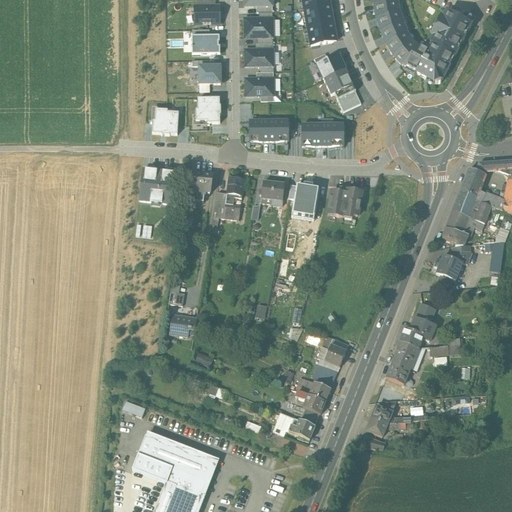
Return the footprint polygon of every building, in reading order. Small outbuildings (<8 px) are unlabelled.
[(256,8),(272,8),(272,0),(243,0),(244,8),(256,8)] [(300,0),(303,12),(331,6),(329,0),(300,0)] [(392,57),(402,67),(418,50),(411,43),(412,42),(406,34),(407,33),(402,24),(403,23),(399,13),(398,13),(397,2),(396,2),(395,0),(372,0),(372,5),(374,5),(376,19),(377,19),(381,31),(380,32),(386,44),(385,45),(393,56),(392,57)] [(331,6),(303,12),(306,30),(334,24),(331,6)] [(197,8),(195,8),(195,26),(219,25),(219,8),(215,8),(197,8)] [(432,45),(455,58),(458,51),(455,49),(458,43),(461,45),(465,39),(462,37),(465,31),(468,32),(471,26),(468,24),(469,23),(463,20),(462,21),(447,13),(443,19),(441,18),(431,37),(433,38),(430,44),(432,45)] [(258,20),(244,20),(245,39),(257,39),(272,39),(272,20),(258,20)] [(334,24),(306,30),(309,48),(338,43),(334,24)] [(192,38),(191,38),(192,56),(220,56),(220,47),(218,47),(218,43),(219,43),(219,37),(209,37),(192,38)] [(454,59),(455,58),(432,45),(429,51),(424,52),(424,49),(420,47),(418,50),(402,67),(437,85),(441,84),(449,68),(447,66),(451,57),(454,59)] [(256,51),(245,51),(245,68),(260,68),(273,68),(273,51),(256,51)] [(324,81),(345,71),(338,56),(327,61),(316,66),(324,81)] [(316,66),(327,61),(325,57),(315,61),(316,66)] [(220,85),(220,68),(210,68),(199,68),(199,86),(220,85)] [(345,71),(324,81),(331,97),(334,96),(337,102),(356,93),(345,71)] [(511,72),(508,73),(500,87),(511,84),(511,72)] [(256,80),(245,80),(245,97),(260,97),(273,97),(273,80),(256,80)] [(355,93),(337,101),(343,114),(361,105),(355,93)] [(207,125),(220,125),(219,116),(221,116),(220,107),(219,107),(219,100),(197,100),(197,111),(195,111),(196,121),(193,121),(193,127),(207,127),(207,125)] [(169,136),(177,136),(178,114),(167,114),(167,112),(157,111),(158,109),(152,108),(151,122),(153,122),(152,135),(161,136),(169,137),(169,136)] [(268,123),(269,144),(288,143),(288,122),(268,123)] [(269,144),(268,123),(249,123),(250,144),(269,144)] [(321,149),(321,126),(302,127),(302,149),(321,149)] [(321,126),(321,149),(343,148),(343,126),(321,126)] [(511,166),(511,164),(478,165),(475,173),(484,176),(493,171),(504,176),(505,181),(509,181),(511,168),(511,166)] [(505,200),(502,213),(511,216),(511,167),(511,168),(509,181),(505,200)] [(475,173),(468,170),(459,193),(475,200),(478,193),(484,176),(475,173)] [(177,175),(142,171),(139,202),(173,207),(177,175)] [(211,178),(194,176),(191,201),(203,203),(204,195),(209,196),(211,178)] [(244,182),(229,180),(227,196),(224,220),(239,222),(240,209),(233,208),(234,200),(241,201),(244,182)] [(274,185),(263,184),(262,192),(259,191),(259,196),(261,196),(261,205),(266,206),(266,202),(272,202),(274,185)] [(284,186),(274,185),(272,202),(276,203),(276,207),(282,207),(283,198),(286,198),(286,194),(284,194),(284,186)] [(319,190),(296,186),(296,188),(294,201),(291,217),(314,220),(319,190)] [(347,196),(332,194),(328,213),(332,214),(336,218),(343,219),(344,216),(358,218),(362,194),(347,192),(347,196)] [(475,200),(459,193),(451,213),(473,222),(480,205),(490,208),(502,213),(505,200),(502,199),(501,202),(478,193),(475,200)] [(227,196),(217,195),(214,219),(224,220),(227,196)] [(473,222),(451,213),(442,240),(453,244),(452,248),(455,249),(463,248),(467,238),(470,239),(474,230),(481,232),(490,208),(480,205),(473,222)] [(260,210),(253,209),(251,220),(258,221),(260,210)] [(509,243),(511,233),(511,229),(503,227),(499,240),(509,243)] [(450,260),(462,264),(465,266),(470,254),(469,248),(463,248),(455,249),(452,249),(453,255),(450,260)] [(450,260),(443,257),(442,262),(437,260),(433,269),(438,271),(436,276),(440,277),(451,281),(454,283),(462,264),(450,260)] [(451,281),(440,277),(437,287),(449,286),(451,281)] [(184,296),(170,294),(168,306),(182,308),(184,296)] [(196,320),(173,316),(169,336),(187,338),(188,330),(195,331),(196,320)] [(426,321),(421,323),(415,321),(410,333),(406,331),(400,344),(418,352),(421,342),(429,344),(435,329),(429,326),(426,321)] [(293,327),(292,338),(302,339),(304,328),(293,327)] [(312,334),(309,342),(320,345),(323,337),(312,334)] [(459,341),(439,343),(439,350),(457,348),(460,348),(459,341)] [(400,344),(386,380),(404,387),(412,366),(414,367),(416,363),(414,362),(418,352),(400,344)] [(345,354),(329,348),(322,364),(339,370),(345,354)] [(439,350),(430,351),(430,358),(457,356),(457,348),(439,350)] [(214,366),(216,357),(200,354),(198,363),(214,366)] [(339,370),(322,364),(320,369),(336,375),(339,370)] [(313,386),(299,380),(294,393),(298,394),(299,394),(300,390),(310,394),(313,386)] [(213,385),(210,394),(223,398),(227,390),(213,385)] [(329,392),(313,386),(310,394),(308,398),(324,405),(329,392)] [(310,394),(300,390),(299,394),(308,398),(310,394)] [(299,394),(298,394),(296,399),(302,402),(305,403),(303,410),(305,411),(318,416),(320,417),(324,405),(308,398),(299,394)] [(147,418),(150,408),(129,402),(126,412),(147,418)] [(396,403),(380,405),(379,410),(392,415),(396,403)] [(379,410),(375,409),(370,420),(387,427),(398,425),(408,424),(411,424),(410,420),(396,422),(390,419),(392,415),(379,410)] [(318,416),(305,411),(300,423),(313,429),(318,416)] [(387,427),(370,420),(365,433),(382,439),(385,430),(391,432),(399,431),(398,425),(387,427)] [(261,433),(263,426),(249,422),(247,429),(261,433)] [(300,423),(297,422),(295,429),(291,428),(289,434),(298,438),(297,441),(305,443),(306,441),(309,443),(314,429),(313,429),(300,423)] [(199,511),(219,462),(147,434),(132,472),(165,485),(154,511),(199,511)] [(383,445),(367,439),(363,450),(381,452),(383,445)]
